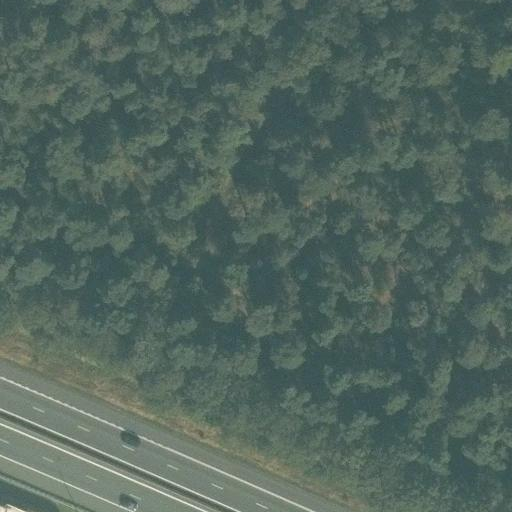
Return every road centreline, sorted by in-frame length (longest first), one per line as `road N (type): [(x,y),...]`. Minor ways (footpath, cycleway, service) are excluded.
road 1 (motorway): [(276,511),(0,393)]
road 2 (motorway): [(0,433),(177,511)]
